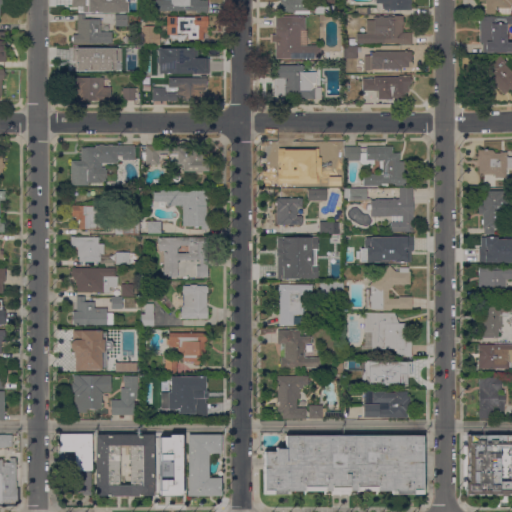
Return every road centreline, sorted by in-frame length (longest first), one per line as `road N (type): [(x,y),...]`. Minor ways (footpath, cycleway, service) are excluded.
road 1 (residential): [(511,120),(0,122)]
road 2 (residential): [(240,511),(238,0)]
road 3 (residential): [(443,511),(444,0)]
road 4 (residential): [(36,511),(36,0)]
